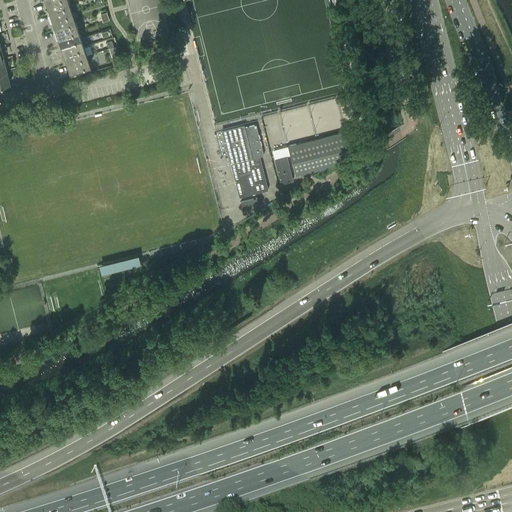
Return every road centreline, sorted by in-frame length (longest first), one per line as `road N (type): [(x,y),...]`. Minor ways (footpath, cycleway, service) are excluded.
road 1 (motorway): [(478,211),(420,232),(82,444),(0,486)]
road 2 (motorway): [(511,346),(52,511)]
road 3 (motorway): [(157,511),(511,383)]
road 4 (secondary): [(423,0),(478,211)]
road 5 (secondary): [(511,149),(455,0)]
road 6 (secondary): [(478,211),(511,352)]
road 7 (residential): [(44,94),(175,63)]
